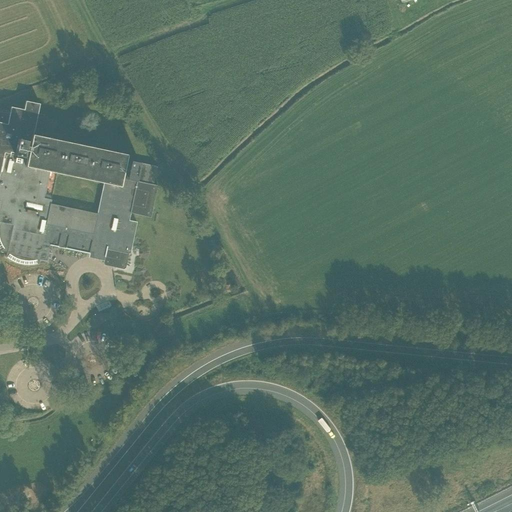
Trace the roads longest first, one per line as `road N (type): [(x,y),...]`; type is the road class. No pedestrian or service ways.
road 1 (motorway): [(511,360),(307,341),(234,354),(171,394),(72,511)]
road 2 (motorway): [(97,511),(186,405),(240,385),(278,389),(320,414),(343,453),(344,511)]
